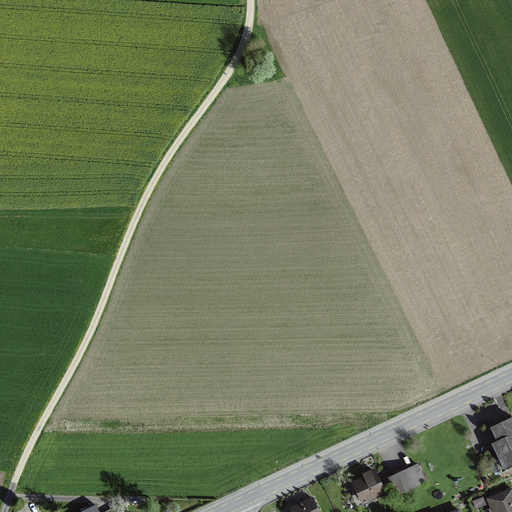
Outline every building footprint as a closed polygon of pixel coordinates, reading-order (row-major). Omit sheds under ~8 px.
[(511,467),(511,421),(491,431),(497,444),(493,446),(504,471),(511,467)] [(426,485),(418,468),(390,480),(397,497),(426,485)] [(376,474),(353,484),(363,506),(386,496),(376,474)] [(511,511),(511,491),(488,501),(492,511),(511,511)] [(317,511),(312,500),(290,511),(317,511)] [(486,506),(483,500),(473,504),(476,510),(486,506)]
